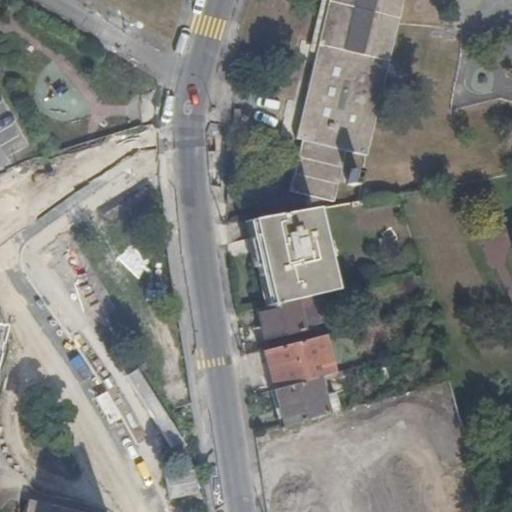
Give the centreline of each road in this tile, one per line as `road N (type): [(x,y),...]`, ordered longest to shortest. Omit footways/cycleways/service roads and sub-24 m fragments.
road 1 (unclassified): [(192,82),(190,181),(239,511)]
road 2 (residential): [(50,0),(192,82)]
